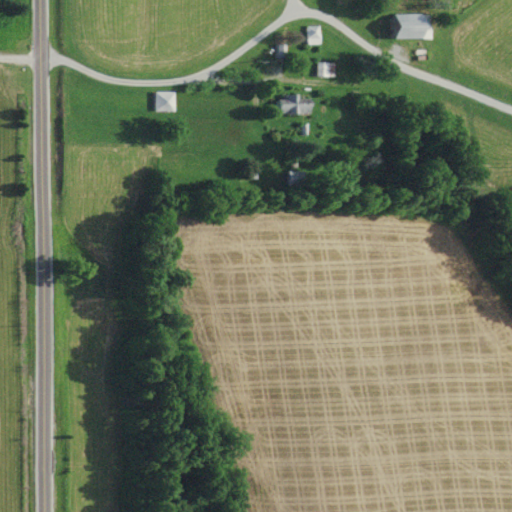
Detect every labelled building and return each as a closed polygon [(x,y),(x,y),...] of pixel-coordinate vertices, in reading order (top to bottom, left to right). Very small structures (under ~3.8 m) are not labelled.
[(426,39),(426,14),(386,14),(386,40),(426,39)] [(303,45),(316,45),(316,26),(303,26),(303,45)] [(330,77),(330,63),(314,63),(314,77),(330,77)] [(169,112),(169,92),(150,92),(150,112),(169,112)] [(304,114),(304,95),(273,95),(273,114),(304,114)] [(301,172),(284,172),(284,187),(301,187),(301,172)]
